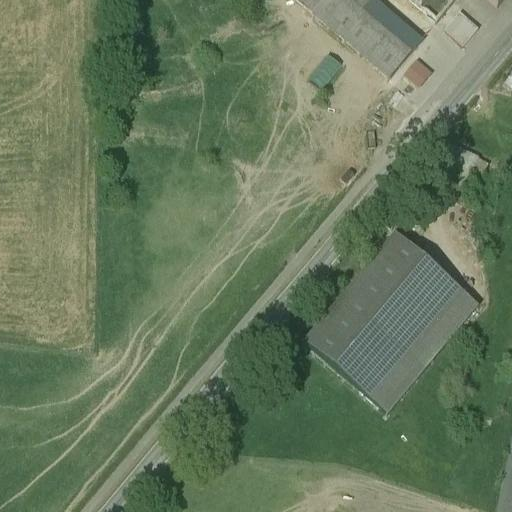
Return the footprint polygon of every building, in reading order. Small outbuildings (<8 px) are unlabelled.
[(291,0),(389,81),(421,43),(369,0),(291,0)] [(403,0),(435,25),(456,0),(403,0)] [(485,0),(496,9),(503,0),(485,0)] [(511,66),(503,87),(511,90),(511,66)] [(477,307),(394,238),(302,349),(385,418),(477,307)] [(511,511),(511,451),(499,511),(511,511)]
